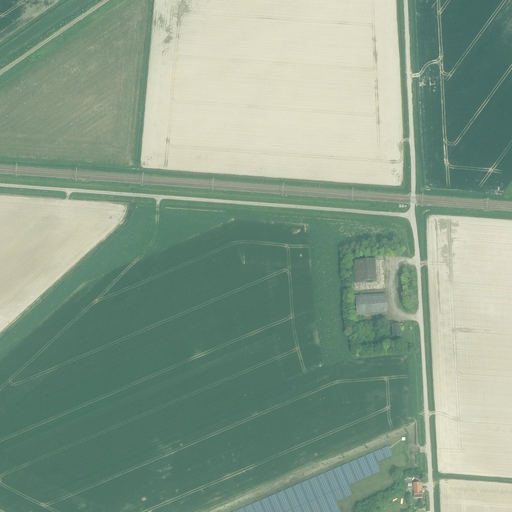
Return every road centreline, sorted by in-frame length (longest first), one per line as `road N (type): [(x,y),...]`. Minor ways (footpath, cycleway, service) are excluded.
road 1 (unclassified): [(0,184),(412,215)]
road 2 (unclassified): [(431,511),(412,215)]
road 3 (unclassified): [(412,215),(405,0)]
road 4 (track): [(0,68),(103,0)]
